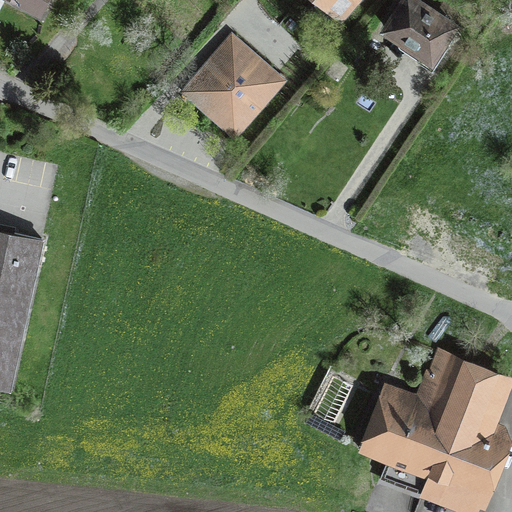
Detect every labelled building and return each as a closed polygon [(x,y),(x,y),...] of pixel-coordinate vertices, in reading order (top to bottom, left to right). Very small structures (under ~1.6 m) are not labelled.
[(19,0),(39,10),(44,0),(19,0)] [(417,0),(403,0),(385,27),(422,52),(417,59),(432,69),(449,44),(443,40),(454,24),(417,0)] [(221,50),(186,90),(235,133),(276,85),(264,74),(269,69),(237,42),(226,54),(221,50)] [(42,238),(0,228),(0,383),(9,386),(42,238)] [(390,397),(368,451),(386,458),(379,476),(472,511),(482,489),(485,490),(505,442),(494,438),(499,425),(492,422),(508,380),(450,357),(443,374),(432,369),(421,397),(432,402),(428,412),(390,397)]
